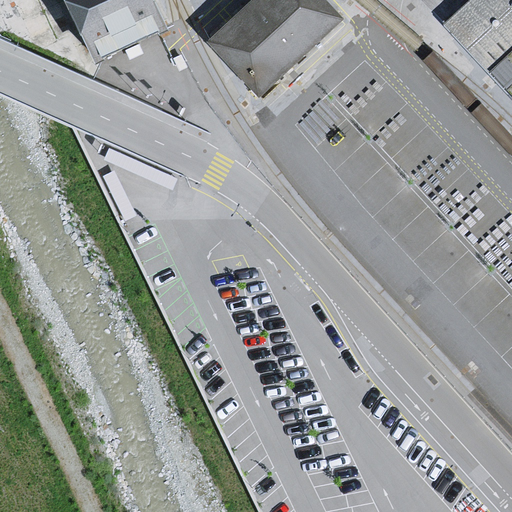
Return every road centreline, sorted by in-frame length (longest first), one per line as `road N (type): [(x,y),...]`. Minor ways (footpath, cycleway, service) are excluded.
road 1 (unclassified): [(511,476),(303,242),(242,184),(202,162)]
road 2 (unknown): [(398,511),(273,262),(240,239),(221,238)]
road 3 (unknown): [(200,243),(199,273),(211,307),(307,511)]
road 4 (unclassified): [(0,71),(202,162)]
